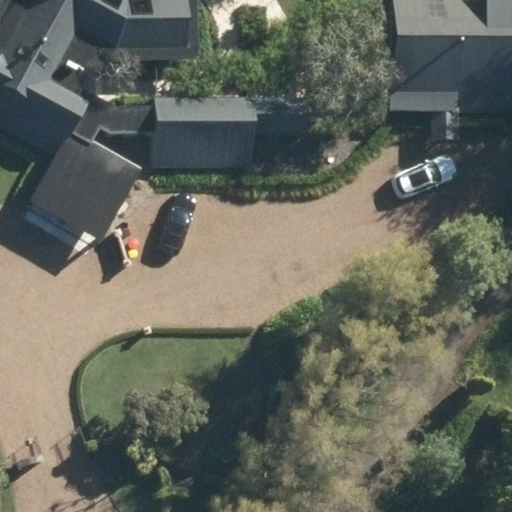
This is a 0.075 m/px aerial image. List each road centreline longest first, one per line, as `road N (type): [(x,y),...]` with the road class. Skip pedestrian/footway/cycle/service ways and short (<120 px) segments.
road 1 (unknown): [(338,511),(511,274)]
road 2 (unknown): [(57,511),(66,451),(55,411),(19,326),(0,312)]
